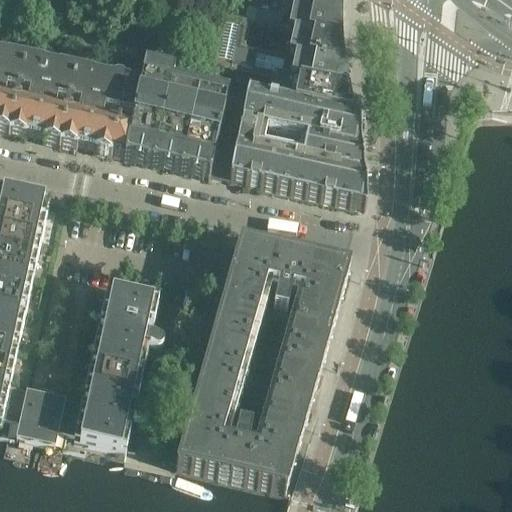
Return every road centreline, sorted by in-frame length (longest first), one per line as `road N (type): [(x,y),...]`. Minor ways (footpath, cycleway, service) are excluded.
road 1 (residential): [(402,257),(0,167)]
road 2 (primary): [(327,511),(402,257)]
road 3 (primary): [(407,9),(406,220)]
road 4 (primary): [(406,220),(429,162),(434,98)]
